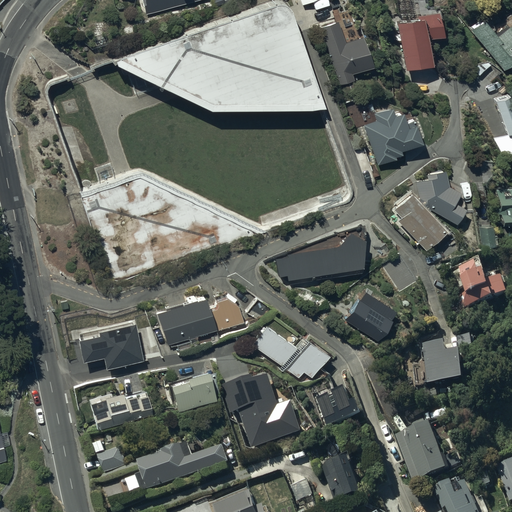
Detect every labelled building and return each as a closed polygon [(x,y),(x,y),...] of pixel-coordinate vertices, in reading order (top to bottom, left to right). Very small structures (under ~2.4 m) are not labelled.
[(270,0),(271,0),(105,63),(206,113),(322,110),(290,5),(289,4),(289,3),(288,3),(288,2),(287,2),(286,1),(285,1),(285,0),(284,0),(270,0)] [(144,13),(194,0),(141,0),(143,4),(141,4),(144,13)] [(404,16),(393,19),(403,70),(429,65),(423,40),(440,36),(436,13),(415,17),(416,19),(405,21),(404,16)] [(480,21),(469,31),(504,71),(511,63),(511,30),(507,25),(494,37),(480,21)] [(337,22),(319,29),(340,86),(353,81),(351,75),(371,68),(361,39),(345,45),(337,22)] [(511,97),(509,89),(486,98),(503,141),(505,140),(506,142),(511,139),(511,97)] [(375,121),(362,126),(376,165),(393,159),(393,158),(400,155),(399,152),(419,144),(411,121),(403,124),(399,114),(392,116),(389,109),(373,115),(375,121)] [(419,200),(416,202),(410,194),(392,210),(400,218),(396,221),(424,251),(444,233),(426,212),(428,209),(429,211),(453,225),(463,210),(453,204),(459,194),(446,187),(442,171),(424,176),(425,179),(414,182),(418,199),(419,200)] [(511,187),(495,189),(497,210),(501,210),(501,214),(498,214),(499,227),(511,226),(511,187)] [(491,227),(481,228),(484,249),(497,247),(496,238),(493,239),(491,227)] [(284,276),(286,284),(316,280),(317,287),(323,286),(322,279),(358,274),(361,241),(347,234),(335,247),(285,255),(286,257),(273,259),(275,277),(284,276)] [(482,265),(460,272),(460,274),(451,277),(456,291),(463,288),(467,300),(459,303),(463,314),(491,305),(490,302),(508,296),(502,280),(489,285),(482,265)] [(156,313),(166,345),(209,330),(221,329),(241,323),(236,307),(233,304),(236,300),(227,293),(223,299),(215,301),(215,305),(216,305),(215,310),(208,312),(203,299),(195,301),(156,313)] [(390,318),(356,296),(342,316),(376,339),(390,318)] [(75,332),(79,354),(101,350),(103,362),(140,354),(133,316),(96,323),(97,327),(75,332)] [(267,322),(250,346),(280,367),(278,369),(284,374),(286,371),(297,379),(302,372),(310,378),(328,354),(299,333),(293,341),(267,322)] [(465,385),(461,356),(448,358),(447,346),(428,349),(428,351),(427,351),(432,391),(454,388),(454,386),(465,385)] [(214,392),(205,364),(165,375),(167,383),(169,382),(175,404),(214,392)] [(346,392),(319,400),(329,430),(361,419),(358,408),(352,410),(346,392)] [(88,400),(97,431),(152,415),(146,394),(124,401),(122,394),(111,398),(110,394),(88,400)] [(442,450),(440,451),(432,429),(428,430),(426,427),(415,431),(416,434),(397,439),(414,486),(430,481),(431,484),(452,476),(445,459),(445,458),(446,458),(446,457),(446,456),(446,455),(446,454),(446,453),(445,453),(445,452),(444,451),(443,451),(443,450),(442,450)] [(130,464),(124,447),(106,453),(103,444),(94,447),(104,473),(130,464)] [(150,493),(229,465),(229,463),(237,460),(232,449),(225,452),(224,449),(195,460),(190,446),(165,455),(166,457),(140,466),(143,476),(138,478),(143,494),(150,492),(150,493)] [(351,463),(325,471),(338,510),(364,502),(351,463)] [(511,465),(498,470),(503,484),(499,485),(502,493),(506,491),(510,504),(511,503),(511,465)] [(487,473),(475,478),(480,490),(491,486),(487,473)] [(308,482),(291,488),(296,503),(313,498),(308,482)] [(476,511),(466,486),(459,489),(457,483),(442,489),(443,493),(440,494),(436,499),(437,502),(439,501),(443,511),(447,510),(447,511),(476,511)] [(264,511),(264,510),(259,511),(258,511),(253,496),(209,510),(209,511),(264,511)]
